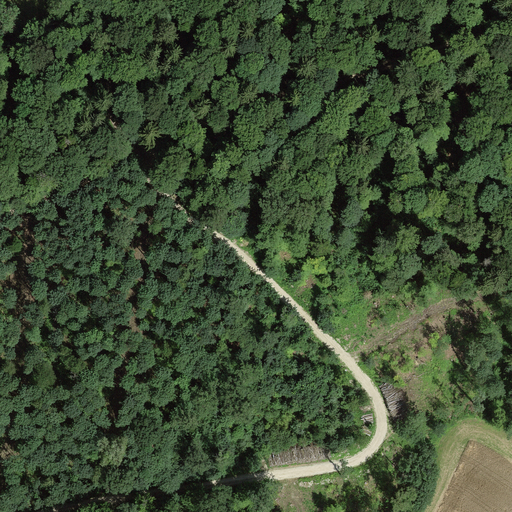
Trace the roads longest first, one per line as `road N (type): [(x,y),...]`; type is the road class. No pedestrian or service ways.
road 1 (track): [(111,0),(104,74),(114,117),(152,184),(331,342),(378,403),(380,435),(364,461),(46,511)]
road 2 (track): [(511,32),(178,127),(138,154),(0,214)]
